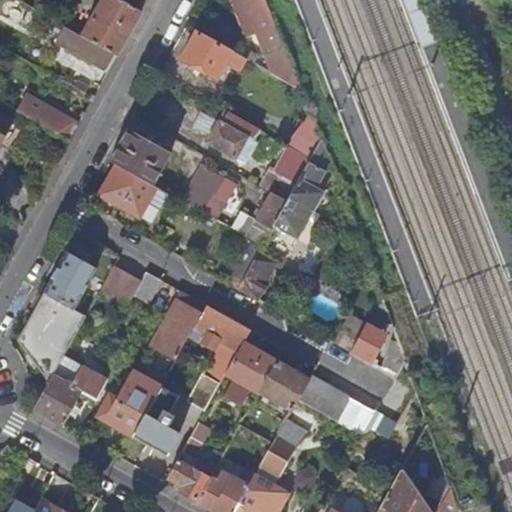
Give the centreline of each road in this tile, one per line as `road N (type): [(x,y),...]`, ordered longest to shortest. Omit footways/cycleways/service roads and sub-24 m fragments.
road 1 (residential): [(374,391),(63,205)]
road 2 (residential): [(176,0),(63,205)]
road 3 (residential): [(0,415),(168,511)]
road 4 (residential): [(63,205),(0,313)]
